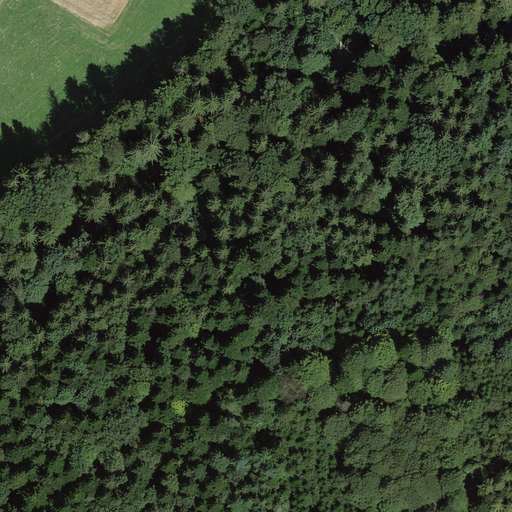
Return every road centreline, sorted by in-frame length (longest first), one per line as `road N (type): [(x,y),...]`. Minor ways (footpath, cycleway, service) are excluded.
road 1 (track): [(25,511),(121,445),(247,381),(394,343),(511,334)]
road 2 (track): [(339,66),(204,130),(0,293)]
road 3 (track): [(511,50),(400,43),(339,66)]
